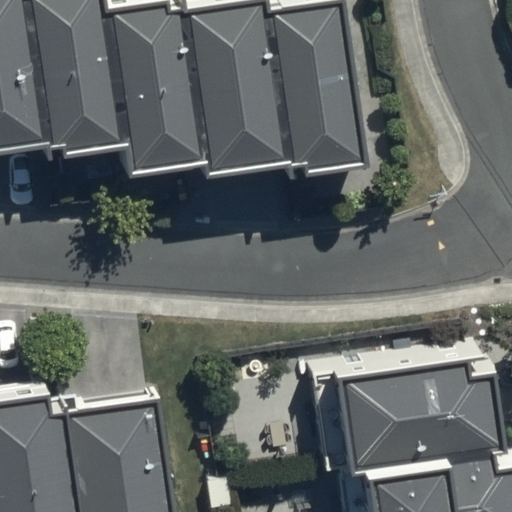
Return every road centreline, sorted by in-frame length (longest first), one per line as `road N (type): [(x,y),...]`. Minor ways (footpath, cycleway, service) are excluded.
road 1 (residential): [(511,231),(339,270),(0,251)]
road 2 (residential): [(511,171),(493,147),(457,0)]
